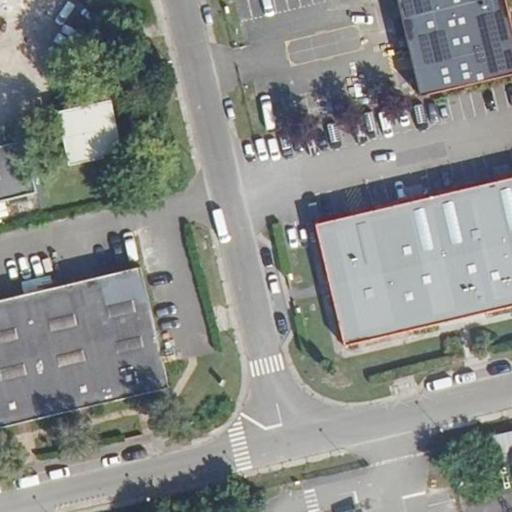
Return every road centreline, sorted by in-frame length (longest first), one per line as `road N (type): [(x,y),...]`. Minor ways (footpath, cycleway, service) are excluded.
road 1 (unclassified): [(286,445),(179,0)]
road 2 (unclassified): [(0,510),(286,445)]
road 3 (unclassified): [(286,445),(511,393)]
road 4 (unknown): [(2,115),(58,0)]
